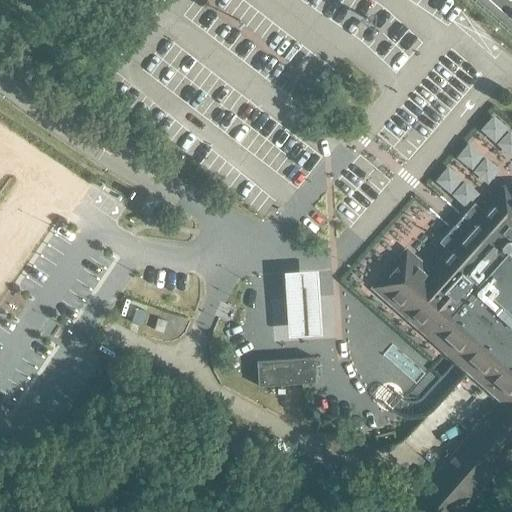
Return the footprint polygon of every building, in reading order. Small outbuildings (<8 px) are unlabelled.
[(410,253),(380,287),(495,389),(491,393),(499,401),(411,501),(422,511),(454,511),(511,447),(511,193),(503,185),(482,209),(474,202),(439,242),(446,248),(428,269),(410,253)] [(142,326),(146,311),(136,308),(131,323),(142,326)] [(167,321),(158,318),(154,330),(163,333),(167,321)] [(313,357),(256,361),(258,386),(315,382),(313,357)] [(320,421),(318,407),(309,408),(310,422),(320,421)] [(222,440),(231,422),(219,416),(209,433),(222,440)]
